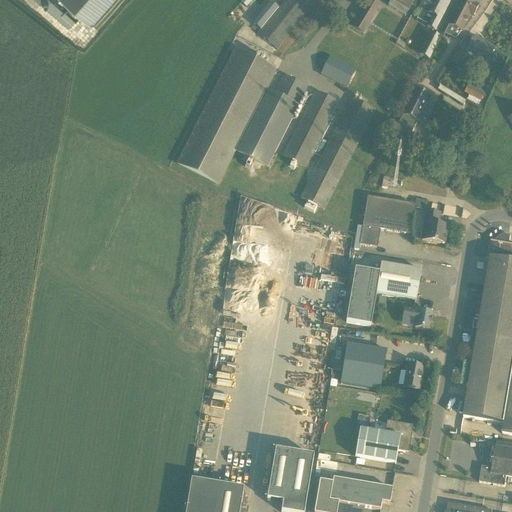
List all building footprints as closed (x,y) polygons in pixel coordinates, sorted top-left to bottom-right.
[(36,0),(68,28),(74,20),(51,0),(36,0)] [(62,0),(68,5),(64,10),(75,19),(79,15),(90,24),(111,0),(62,0)] [(285,0),(284,2),(278,9),(260,31),(257,35),(276,51),(317,0),(285,0)] [(361,8),(364,10),(353,28),(363,33),(380,6),(370,0),(367,5),(364,3),(361,8)] [(392,0),(389,7),(397,11),(401,4),(410,9),(415,0),(392,0)] [(434,32),(449,4),(446,3),(447,0),(446,0),(433,0),(432,3),(425,0),(424,0),(419,9),(427,13),(426,14),(434,18),(433,21),(431,20),(427,28),(434,32)] [(462,0),(449,27),(461,33),(469,16),(473,18),(478,7),(475,5),(476,4),(472,2),(473,0),(472,0),(462,0)] [(429,61),(441,38),(430,33),(419,56),(429,61)] [(475,37),(468,48),(489,60),(495,50),(475,37)] [(459,46),(450,62),(457,66),(466,50),(459,46)] [(235,151),(266,92),(276,72),(234,52),(177,164),(218,184),(235,151)] [(346,88),(355,70),(330,57),(321,76),(346,88)] [(274,95),(297,106),(306,88),(284,76),(274,95)] [(466,100),(478,106),(485,94),(468,86),(464,94),(468,96),(466,100)] [(449,98),(451,94),(439,87),(437,91),(449,98)] [(403,116),(400,121),(388,142),(398,147),(408,127),(414,129),(417,123),(418,124),(431,97),(415,89),(402,116),(403,116)] [(266,92),(235,151),(249,158),(244,167),(250,171),(255,161),(267,167),(297,108),(266,92)] [(315,93),(312,99),(283,156),(306,168),(338,104),(315,93)] [(397,103),(390,99),(383,110),(390,114),(397,103)] [(323,211),(374,111),(351,100),(301,199),(323,211)] [(414,209),(415,207),(368,199),(360,246),(377,249),(378,243),(376,242),(378,231),(410,236),(414,209)] [(415,207),(414,209),(426,211),(427,202),(416,200),(415,207)] [(430,226),(427,243),(444,245),(446,235),(443,234),(444,228),(438,226),(440,215),(426,213),(424,225),(430,226)] [(511,253),(508,253),(511,237),(503,236),(493,243),(491,243),(493,244),(492,250),(497,251),(496,260),(490,259),(463,418),(504,425),(503,435),(511,436),(511,253)] [(381,265),(379,275),(355,271),(346,323),(371,327),(376,295),(416,302),(421,272),(381,265)] [(401,327),(419,331),(429,332),(432,316),(404,311),(401,327)] [(347,345),(341,385),(380,391),(386,352),(347,345)] [(407,365),(403,389),(419,392),(423,368),(407,365)] [(355,458),(386,463),(395,465),(398,452),(408,454),(413,427),(387,423),(385,436),(359,431),(355,458)] [(491,469),(482,468),(479,484),(505,488),(506,478),(511,479),(511,450),(495,448),(491,469)] [(275,451),(267,501),(305,507),(314,457),(275,451)] [(319,483),(314,511),(335,511),(336,504),(380,511),(381,504),(390,505),(392,490),(333,480),(332,485),(319,483)] [(238,511),(243,491),(192,483),(186,511),(238,511)]
